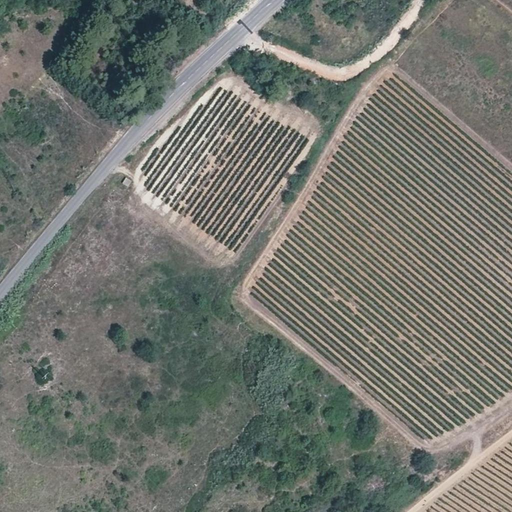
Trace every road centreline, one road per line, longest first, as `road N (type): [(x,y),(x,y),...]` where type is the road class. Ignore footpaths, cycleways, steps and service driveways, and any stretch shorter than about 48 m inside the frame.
road 1 (tertiary): [(0,294),(155,110),(272,0)]
road 2 (track): [(511,432),(409,511)]
